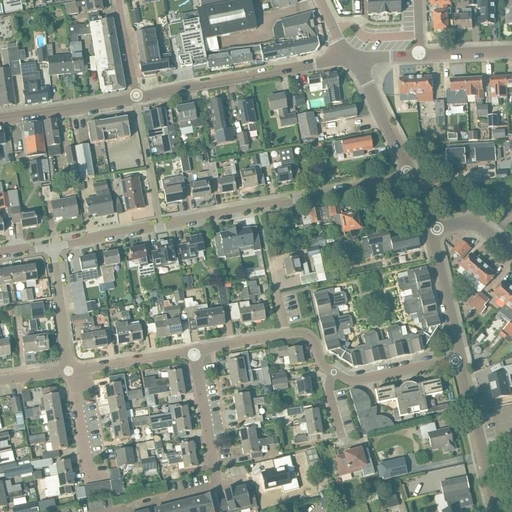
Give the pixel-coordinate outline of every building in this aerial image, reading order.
[(68,4),(64,5),(66,16),(78,14),(77,8),(87,7),(89,19),(99,18),(98,11),(102,10),(100,0),(88,0),(86,1),(75,3),(68,4)] [(249,0),(243,0),(197,9),(199,20),(203,40),(216,37),(256,29),(249,0)] [(279,9),(296,4),(294,0),(270,0),(273,8),(279,7),(279,9)] [(369,16),(378,15),(377,0),(366,0),(368,16),(369,16)] [(389,15),(388,0),(377,0),(378,15),(378,16),(389,15)] [(388,0),(389,15),(399,14),(398,0),(388,0)] [(435,31),(448,30),(447,6),(452,6),(451,3),(452,3),(451,0),(430,0),(431,6),(439,6),(439,12),(434,12),(435,31)] [(476,0),(477,5),(477,9),(481,9),(481,24),(482,24),(483,26),(487,26),(488,24),(494,24),(494,0),(484,0),(476,0)] [(462,31),(463,29),(472,29),(471,9),(462,10),(463,16),(454,16),(455,30),(456,30),(457,31),(462,31)] [(133,25),(140,24),(137,10),(131,11),(133,25)] [(319,48),(317,39),(312,12),(281,20),(281,21),(277,22),(272,29),(273,35),(274,41),(284,39),(285,40),(293,39),(293,40),(292,40),(293,40),(296,56),(316,52),(319,48)] [(99,18),(89,19),(90,24),(92,35),(93,43),(95,50),(96,58),(97,62),(98,71),(102,93),(111,92),(124,89),(123,80),(112,21),(112,20),(101,22),(101,17),(99,18)] [(181,23),(168,26),(170,38),(175,37),(179,58),(178,58),(180,69),(192,67),(192,66),(207,63),(205,57),(198,20),(181,23)] [(90,24),(68,26),(68,28),(69,44),(71,56),(72,73),(84,72),(87,72),(86,63),(83,63),(82,54),(81,43),(78,43),(77,36),(80,36),(92,35),(90,24)] [(156,42),(154,30),(136,33),(140,62),(139,62),(141,74),(143,73),(145,76),(155,75),(156,71),(169,69),(168,60),(171,59),(170,54),(159,56),(157,42),(156,42)] [(275,43),(278,60),(296,56),(293,40),(292,40),(284,42),(284,44),(276,46),(275,43)] [(21,76),(20,66),(16,42),(11,42),(11,46),(7,46),(7,45),(0,46),(0,47),(2,63),(0,63),(0,107),(15,105),(11,77),(21,76)] [(278,60),(275,43),(269,44),(270,47),(260,49),(260,45),(259,45),(260,52),(261,52),(263,63),(278,60)] [(51,45),(46,45),(46,49),(47,58),(48,62),(49,73),(49,75),(57,75),(72,73),(71,56),(52,57),(51,45)] [(260,52),(259,45),(252,46),(253,53),(260,52)] [(46,49),(36,50),(38,63),(48,62),(47,58),(46,49)] [(219,55),(205,57),(207,63),(207,69),(231,64),(229,53),(228,49),(218,50),(219,55)] [(229,53),(231,64),(252,61),(251,50),(229,53)] [(40,90),(39,87),(37,73),(36,74),(34,64),(20,66),(21,76),(25,105),(47,102),(45,89),(40,90)] [(321,83),(322,90),(328,89),(330,103),(340,102),(338,88),(339,88),(337,73),(308,77),(309,85),(321,83)] [(416,78),(416,94),(417,94),(417,103),(433,102),(431,77),(416,78)] [(507,95),(506,77),(490,78),(491,89),(491,99),(492,99),(492,105),(498,105),(498,98),(507,98),(507,95)] [(416,94),(416,78),(400,78),(401,95),(416,94)] [(476,117),(488,117),(488,116),(487,106),(482,106),(483,100),(482,78),(466,79),(466,90),(467,97),(475,97),(475,100),(476,100),(476,117)] [(466,90),(466,79),(450,80),(451,105),(459,105),(458,91),(466,90)] [(295,115),(287,116),(285,108),(286,108),(284,95),(268,98),(270,111),(278,109),(282,127),(297,124),(295,115)] [(303,95),(292,97),(295,107),(305,105),(303,95)] [(231,129),(227,129),(222,100),(210,102),(217,145),(233,142),(231,129)] [(400,100),(401,110),(410,110),(410,100),(400,100)] [(248,125),(248,126),(250,133),(255,132),(254,125),(256,124),(251,101),(238,104),(242,126),(248,125)] [(444,101),(435,101),(436,124),(445,123),(444,101)] [(186,122),(190,121),(192,129),(202,127),(200,114),(194,115),(192,105),(176,108),(179,123),(179,125),(181,127),(185,126),(186,124),(186,122)] [(321,111),(313,113),(315,125),(324,123),(356,117),(353,105),(321,111)] [(145,114),(142,114),(147,139),(161,136),(165,154),(179,152),(172,113),(165,114),(165,110),(162,111),(161,109),(145,112),(145,114)] [(313,113),(297,116),(301,139),(317,136),(313,113)] [(488,117),(488,128),(498,128),(497,115),(488,116),(488,117)] [(118,119),(118,117),(110,118),(110,120),(107,121),(111,141),(131,138),(127,118),(118,119)] [(56,120),(44,122),(50,157),(61,156),(56,120)] [(111,141),(107,121),(87,124),(91,144),(111,141)] [(41,122),(24,125),(28,156),(45,154),(41,122)] [(477,132),(468,132),(468,141),(478,140),(477,132)] [(246,133),(237,135),(240,148),(241,147),(241,152),(248,151),(248,146),(249,146),(246,133)] [(336,156),(371,149),(369,136),(334,143),(336,156)] [(496,161),(495,143),(477,144),(477,143),(464,144),(464,150),(447,151),(448,166),(458,165),(458,167),(464,167),(464,165),(466,164),(465,158),(476,157),(477,162),(496,161)] [(78,163),(81,179),(95,176),(89,145),(75,147),(78,163)] [(75,147),(65,149),(68,164),(77,162),(75,147)] [(289,168),(289,165),(293,164),(291,149),(278,152),(280,163),(273,164),(277,184),(292,181),(290,175),(292,175),(293,173),(292,169),(291,168),(289,168)] [(189,153),(182,155),(179,155),(179,156),(180,162),(182,173),(190,172),(187,154),(189,154),(189,153)] [(261,165),(259,154),(258,154),(258,153),(251,155),(253,167),(261,165)] [(261,165),(261,168),(269,167),(267,153),(259,154),(261,165)] [(44,182),(43,173),(48,173),(47,160),(29,162),(32,184),(44,182)] [(72,180),(81,179),(78,163),(69,164),(72,180)] [(215,163),(208,164),(210,179),(217,178),(215,163)] [(225,180),(217,182),(219,194),(235,191),(233,179),(232,179),(230,167),(223,169),(225,180)] [(244,190),(257,187),(253,170),(240,172),(244,190)] [(199,182),(190,184),(193,199),(210,196),(207,181),(205,172),(197,174),(199,182)] [(175,205),(175,203),(182,201),(180,189),(184,188),(182,176),(170,179),(171,189),(164,190),(166,204),(167,204),(167,206),(175,205)] [(121,181),(124,196),(141,193),(138,178),(121,181)] [(109,195),(108,190),(106,183),(94,185),(96,192),(97,198),(94,198),(94,199),(86,201),(89,215),(96,214),(96,217),(114,214),(110,195),(109,195)] [(50,193),(49,187),(41,188),(43,201),(50,200),(51,202),(52,202),(55,218),(62,217),(62,219),(79,216),(75,197),(59,200),(58,192),(50,193)] [(7,193),(0,194),(0,209),(10,208),(7,193)] [(141,193),(124,196),(127,211),(143,208),(141,193)] [(303,226),(336,219),(337,226),(343,225),(344,232),(362,228),(358,212),(341,215),(339,204),(300,212),(303,226)] [(20,215),(19,208),(10,209),(13,225),(21,224),(22,229),(37,227),(37,226),(39,226),(42,223),(41,218),(38,216),(35,216),(35,213),(20,215)] [(235,230),(238,248),(252,245),(253,251),(261,250),(257,231),(251,233),(250,228),(242,229),(242,228),(235,230)] [(225,260),(240,257),(238,248),(235,230),(227,231),(228,232),(220,234),(221,238),(214,240),(217,258),(224,257),(225,260)] [(390,238),(389,231),(366,236),(369,246),(370,246),(372,256),(383,254),(393,252),(394,254),(419,249),(416,232),(390,238)] [(200,236),(185,239),(186,245),(179,246),(182,261),(196,258),(195,253),(203,251),(200,236)] [(461,240),(452,250),(463,259),(472,249),(461,240)] [(164,243),(163,241),(158,242),(158,244),(156,245),(158,252),(152,253),(152,254),(155,269),(155,268),(161,267),(162,267),(162,265),(169,263),(170,263),(171,268),(179,267),(179,266),(178,260),(178,259),(175,260),(174,254),(172,242),(171,242),(164,243)] [(137,248),(136,246),(131,247),(131,249),(130,250),(132,262),(139,261),(141,267),(137,268),(139,277),(154,274),(152,265),(147,266),(144,247),(137,248)] [(281,246),(273,248),(275,256),(283,254),(281,246)] [(309,275),(300,276),(302,285),(326,280),(318,246),(306,249),(308,258),(312,257),(316,273),(309,275)] [(100,267),(103,284),(114,282),(113,273),(112,265),(120,264),(118,252),(103,254),(105,266),(100,267)] [(469,282),(473,277),(484,264),(472,254),(461,266),(467,271),(463,276),(469,282)] [(82,274),(75,275),(77,283),(98,279),(97,269),(94,256),(79,259),(82,274)] [(283,261),(287,276),(300,273),(298,265),(305,263),(304,256),(296,258),(296,257),(283,261)] [(484,264),(473,277),(486,287),(496,275),(484,264)] [(22,268),(25,283),(37,281),(35,266),(22,268)] [(398,286),(429,279),(426,270),(426,267),(406,271),(407,277),(399,279),(397,282),(398,286)] [(22,268),(10,270),(13,285),(25,283),(22,268)] [(0,283),(1,287),(2,294),(4,305),(9,304),(7,293),(6,293),(5,286),(13,285),(10,270),(0,271),(0,283)] [(190,276),(182,278),(185,290),(192,289),(190,276)] [(47,279),(38,280),(39,292),(48,292),(47,279)] [(234,320),(240,319),(241,325),(243,324),(244,326),(251,325),(251,323),(253,323),(246,283),(245,279),(240,280),(242,289),(241,289),(243,303),(233,305),(232,307),(234,320)] [(412,295),(431,291),(429,279),(398,286),(399,290),(402,292),(411,290),(412,295)] [(246,283),(253,323),(264,321),(262,306),(256,307),(254,295),(260,294),(258,287),(256,287),(255,281),(246,283)] [(505,304),(511,296),(511,288),(504,282),(493,294),(505,304)] [(224,283),(217,284),(221,307),(228,305),(224,283)] [(83,288),(71,290),(72,296),(84,294),(84,292),(83,291),(83,288)] [(316,305),(346,298),(345,294),(342,292),(334,294),(332,289),(313,293),(314,296),(316,305)] [(182,291),(173,292),(175,303),(184,302),(182,291)] [(404,309),(434,302),(431,291),(412,295),(413,300),(404,302),(403,305),(404,309)] [(150,293),(151,301),(159,300),(157,292),(150,293)] [(475,309),(485,296),(480,292),(474,298),(473,297),(466,304),(473,310),(474,308),(475,309)] [(84,294),(72,296),(73,303),(85,300),(84,294)] [(485,296),(475,309),(481,314),(486,308),(484,306),(490,300),(485,296)] [(346,298),(316,305),(318,317),(338,312),(337,307),(345,305),(347,302),(346,298)] [(184,300),(185,309),(188,321),(196,320),(198,330),(210,328),(208,312),(198,314),(197,307),(197,304),(195,303),(192,303),(191,299),(184,300)] [(85,300),(73,303),(74,309),(86,307),(85,300)] [(169,336),(164,308),(163,302),(162,300),(159,300),(155,301),(157,318),(154,319),(157,339),(169,336)] [(178,306),(171,307),(170,305),(169,305),(168,301),(163,302),(164,308),(169,336),(181,334),(178,320),(175,321),(173,315),(180,313),(178,306)] [(417,319),(437,314),(434,302),(404,309),(405,314),(408,316),(416,314),(417,319)] [(42,303),(29,305),(30,315),(31,315),(31,318),(44,316),(42,303)] [(29,305),(8,308),(9,316),(12,316),(13,318),(30,315),(29,305)] [(86,307),(74,309),(74,310),(75,316),(87,314),(87,313),(86,308),(86,307)] [(208,312),(210,328),(224,325),(221,309),(208,312)] [(338,312),(318,317),(321,329),(351,321),(350,317),(347,315),(339,317),(338,312)] [(420,332),(430,338),(437,327),(440,326),(437,314),(417,319),(418,324),(420,324),(422,330),(420,332)] [(130,343),(128,328),(127,328),(126,323),(130,323),(129,317),(122,319),(123,322),(115,323),(118,345),(130,343)] [(504,339),(511,328),(511,319),(499,335),(504,339)] [(351,321),(321,329),(324,340),(343,336),(342,331),(350,329),(352,326),(351,321)] [(93,323),(87,324),(87,326),(83,326),(84,329),(82,329),(83,336),(80,336),(83,351),(94,349),(91,329),(94,328),(93,323)] [(35,326),(29,326),(30,332),(28,332),(29,338),(22,339),(24,354),(36,352),(33,337),(33,331),(37,331),(36,326),(35,326)] [(128,328),(130,343),(141,341),(139,326),(128,328)] [(392,327),(399,357),(411,355),(407,335),(402,336),(400,328),(397,326),(392,327)] [(100,327),(94,328),(91,329),(94,349),(106,347),(104,332),(101,333),(100,327)] [(383,341),(388,360),(399,357),(392,327),(388,328),(386,331),(388,339),(383,341)] [(369,333),(376,363),(385,361),(388,360),(383,341),(378,342),(376,334),(373,332),(369,333)] [(407,335),(411,355),(423,352),(423,350),(430,338),(420,332),(419,334),(413,336),(412,334),(407,335)] [(360,346),(365,365),(367,365),(376,363),(369,333),(365,334),(363,336),(365,345),(360,346)] [(46,336),(33,337),(36,352),(48,351),(46,336)] [(343,336),(324,340),(325,343),(327,352),(328,352),(340,359),(346,349),(344,348),(343,342),(344,341),(343,336)] [(0,356),(9,355),(7,341),(0,342),(0,339),(0,356)] [(346,349),(340,359),(352,367),(353,368),(362,366),(365,365),(360,346),(355,347),(355,349),(349,351),(346,349)] [(270,355),(278,354),(279,357),(288,355),(290,366),(303,363),(300,348),(288,350),(287,347),(265,351),(265,355),(270,355)] [(230,355),(231,362),(227,362),(229,375),(244,372),(243,367),(246,367),(249,362),(247,352),(230,355)] [(511,386),(511,383),(510,375),(511,374),(511,365),(502,367),(503,373),(489,376),(494,399),(510,396),(508,388),(511,386)] [(145,390),(183,383),(181,371),(167,373),(168,378),(154,381),(154,377),(143,379),(144,389),(145,389),(145,390)] [(244,372),(229,375),(231,386),(246,384),(244,372)] [(287,388),(286,384),(287,384),(285,374),(270,377),(272,387),(273,386),(273,391),(287,388)] [(298,397),(311,395),(309,379),(295,381),(298,397)] [(442,393),(439,380),(421,384),(424,397),(442,393)] [(185,395),(183,383),(145,390),(146,396),(170,392),(171,397),(167,397),(168,404),(182,402),(181,396),(185,395)] [(424,397),(421,384),(416,385),(415,385),(414,384),(413,384),(412,383),(411,383),(410,383),(409,383),(407,383),(406,384),(405,384),(404,384),(403,385),(402,386),(401,387),(400,387),(399,388),(394,389),(396,400),(398,410),(399,417),(426,412),(425,409),(426,409),(424,397)] [(107,400),(122,397),(127,397),(142,394),(141,390),(126,393),(126,391),(121,391),(120,384),(105,386),(107,400)] [(396,400),(394,389),(394,386),(375,390),(378,403),(396,400)] [(41,405),(38,405),(39,408),(40,412),(45,411),(60,409),(57,394),(56,395),(55,388),(41,390),(42,397),(43,398),(40,399),(41,405)] [(376,416),(375,417),(373,413),(370,409),(370,406),(370,403),(369,401),(368,398),(366,396),(366,395),(364,394),(362,392),(359,391),(357,390),(354,390),(351,390),(349,391),(363,436),(394,428),(394,427),(393,424),(391,422),(389,420),(387,418),(384,417),(382,416),(379,416),(376,416)] [(235,409),(257,405),(266,404),(265,398),(249,400),(248,394),(233,397),(235,409)] [(14,413),(21,412),(18,397),(10,399),(12,414),(14,414),(14,413)] [(125,411),(122,398),(122,397),(107,400),(109,414),(125,411)] [(425,409),(426,412),(427,414),(448,409),(447,404),(426,409),(425,409)] [(187,407),(180,409),(179,405),(168,407),(168,408),(169,408),(170,414),(150,418),(150,417),(149,417),(151,426),(189,419),(187,407)] [(257,405),(235,409),(237,421),(243,420),(244,425),(262,422),(261,416),(258,417),(257,405)] [(34,413),(32,413),(33,417),(41,416),(40,412),(39,408),(33,409),(34,413)] [(290,416),(301,414),(300,408),(289,409),(290,416)] [(33,409),(24,411),(26,419),(33,417),(32,413),(34,413),(33,409)] [(60,409),(45,411),(47,424),(62,422),(60,409)] [(299,426),(319,422),(317,410),(304,412),(305,419),(298,420),(299,426)] [(109,414),(112,427),(146,421),(146,417),(131,419),(130,411),(125,412),(125,411),(109,414)] [(14,413),(14,414),(14,413),(16,425),(13,425),(14,432),(25,430),(21,412),(14,413)] [(189,419),(151,426),(152,431),(172,428),(173,434),(191,431),(189,419)] [(129,438),(128,431),(133,430),(132,428),(147,425),(146,421),(112,427),(114,441),(129,438)] [(62,422),(47,424),(50,438),(65,435),(62,422)] [(256,440),(254,429),(260,428),(259,423),(262,422),(244,425),(245,430),(239,432),(241,443),(277,437),(256,440)] [(319,422),(299,426),(300,432),(307,431),(308,437),(321,435),(319,422)] [(453,450),(453,448),(454,445),(452,438),(450,436),(448,428),(435,432),(433,424),(420,427),(422,439),(428,437),(431,450),(443,447),(444,452),(453,450)] [(0,453),(11,451),(11,450),(14,450),(13,446),(10,446),(8,447),(6,442),(9,441),(7,433),(0,434),(0,453)] [(52,452),(43,453),(43,454),(44,460),(59,458),(58,451),(67,449),(65,435),(50,438),(52,452)] [(305,435),(293,438),(294,444),(306,442),(305,435)] [(258,453),(257,448),(265,447),(265,446),(278,444),(277,437),(241,443),(243,455),(250,454),(251,460),(262,458),(261,452),(258,453)] [(118,469),(132,466),(133,470),(142,469),(142,472),(158,469),(157,462),(156,458),(151,459),(150,455),(147,456),(146,450),(155,449),(153,441),(145,443),(135,445),(136,449),(117,452),(118,459),(116,459),(118,469)] [(157,462),(195,456),(193,443),(179,446),(180,452),(164,455),(163,449),(161,449),(160,442),(154,443),(156,458),(157,462)] [(315,449),(300,453),(303,465),(319,461),(315,449)] [(337,468),(340,476),(361,469),(363,476),(374,473),(370,459),(363,461),(360,449),(345,454),(345,455),(337,458),(339,467),(337,468)] [(195,456),(157,462),(158,469),(159,469),(159,467),(162,467),(162,466),(182,463),(183,470),(197,467),(195,456)] [(274,471),(261,474),(265,490),(289,484),(286,473),(293,471),(293,468),(293,467),(292,467),(290,456),(271,460),(274,471)] [(15,459),(2,461),(4,470),(17,468),(15,459)] [(33,463),(30,463),(31,465),(31,470),(53,466),(52,459),(33,463)] [(58,476),(71,473),(69,461),(56,463),(58,476)] [(19,468),(4,472),(5,479),(21,476),(19,468)] [(71,473),(58,476),(58,477),(45,479),(47,491),(58,489),(59,496),(71,494),(70,486),(73,486),(71,473)] [(461,511),(457,498),(470,494),(467,478),(441,483),(444,502),(446,501),(449,510),(442,511),(461,511)] [(110,481),(112,493),(119,492),(117,480),(110,481)] [(0,495),(16,492),(21,491),(20,486),(11,487),(9,481),(0,483),(0,495)] [(106,494),(112,493),(110,481),(103,482),(106,494)] [(99,495),(106,494),(103,482),(97,483),(99,495)] [(93,496),(99,495),(97,483),(90,484),(93,496)] [(86,497),(93,496),(90,484),(84,485),(86,497)] [(234,490),(239,511),(256,507),(253,493),(246,495),(244,488),(234,490)] [(235,511),(239,511),(234,490),(224,493),(225,500),(219,502),(221,511),(235,511)] [(0,508),(6,507),(5,504),(11,503),(10,499),(20,497),(19,492),(16,492),(0,495),(0,508)] [(204,498),(207,511),(217,511),(214,495),(204,498)] [(378,500),(379,501),(381,511),(398,506),(395,495),(382,499),(378,500)] [(194,500),(196,511),(207,511),(204,498),(194,500)] [(53,500),(37,503),(39,511),(55,509),(53,500)] [(183,503),(185,511),(196,511),(194,500),(183,503)] [(173,505),(175,511),(185,511),(183,503),(173,505)]
